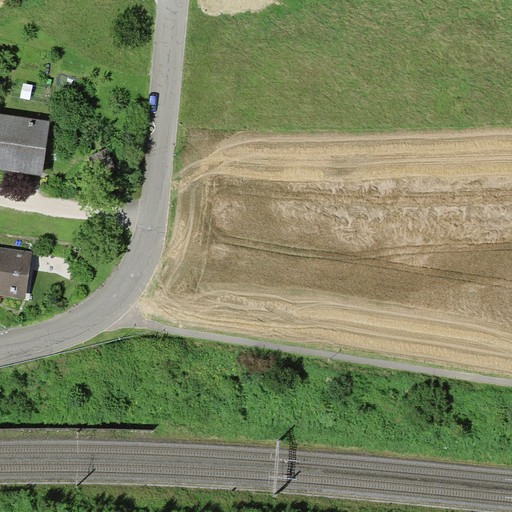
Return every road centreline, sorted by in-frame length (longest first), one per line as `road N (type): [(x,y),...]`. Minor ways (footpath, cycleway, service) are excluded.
road 1 (residential): [(158,227),(179,0)]
road 2 (residential): [(0,355),(54,342),(118,309),(145,275),(158,227)]
road 3 (residential): [(0,198),(158,227)]
